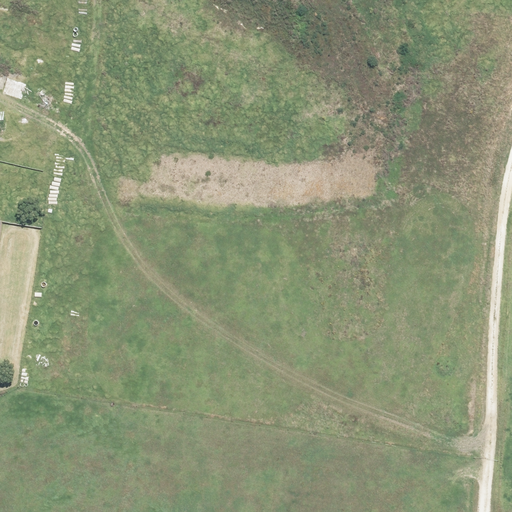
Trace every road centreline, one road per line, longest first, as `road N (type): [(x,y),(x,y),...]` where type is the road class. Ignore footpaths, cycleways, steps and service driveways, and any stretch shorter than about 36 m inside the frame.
road 1 (unknown): [(0,157),(308,137),(343,123),(362,92),(390,0)]
road 2 (unknown): [(43,155),(30,0)]
